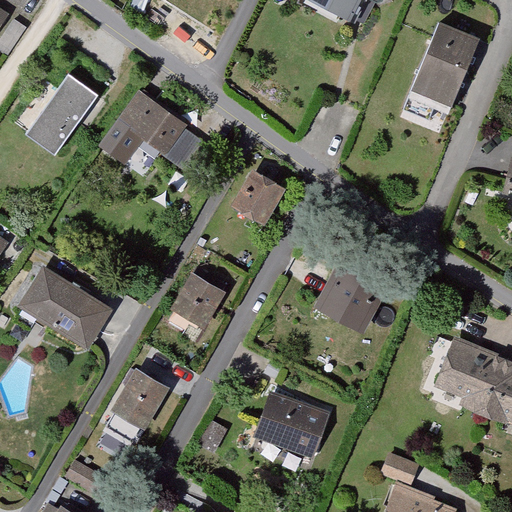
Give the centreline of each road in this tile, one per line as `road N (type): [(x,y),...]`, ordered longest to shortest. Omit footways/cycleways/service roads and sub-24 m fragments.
road 1 (residential): [(254,132),(36,511)]
road 2 (residential): [(317,177),(136,511)]
road 3 (residential): [(317,177),(511,303)]
road 4 (residential): [(75,0),(254,132)]
